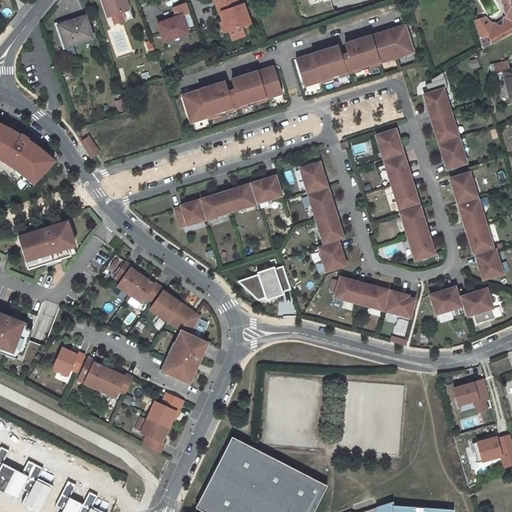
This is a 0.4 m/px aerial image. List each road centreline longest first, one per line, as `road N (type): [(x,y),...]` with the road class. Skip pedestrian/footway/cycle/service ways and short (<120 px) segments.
road 1 (residential): [(329,139),(371,265),(420,280),(452,269),(452,255),(395,84),(321,107)]
road 2 (residential): [(511,339),(471,359),(420,366),(299,333),(237,334)]
road 3 (residential): [(321,107),(90,178)]
road 4 (residential): [(114,209),(329,139)]
road 5 (residential): [(118,214),(232,312),(237,334)]
road 6 (residential): [(0,279),(56,299),(118,214)]
road 7 (residential): [(78,330),(147,361),(150,376),(210,405)]
road 8 (residential): [(0,435),(120,497),(130,511)]
road 9 (residential): [(0,100),(56,136),(90,178)]
